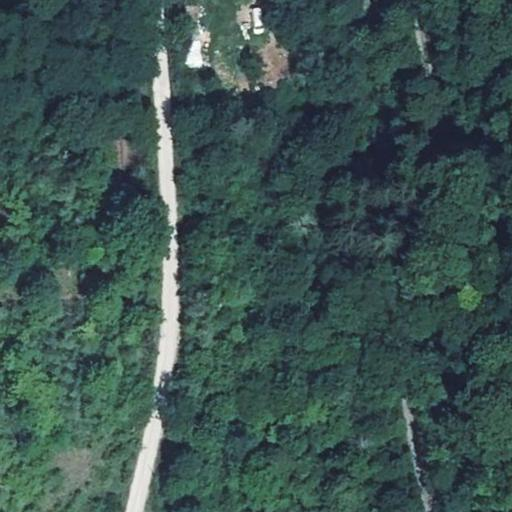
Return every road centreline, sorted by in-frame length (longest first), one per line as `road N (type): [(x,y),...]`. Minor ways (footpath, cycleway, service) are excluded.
road 1 (track): [(416,0),(432,58),(428,192),(404,306),(432,511)]
road 2 (residential): [(140,511),(181,285),(160,0)]
